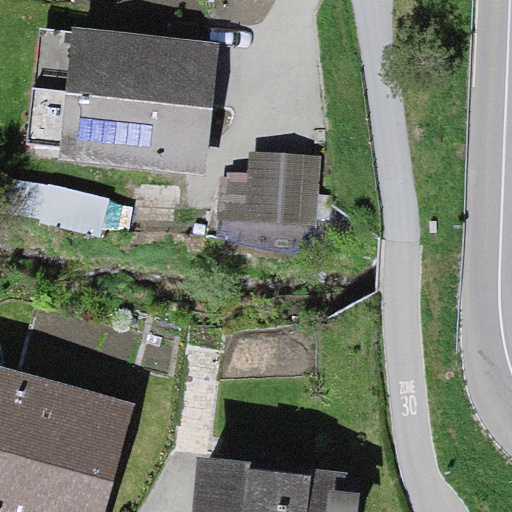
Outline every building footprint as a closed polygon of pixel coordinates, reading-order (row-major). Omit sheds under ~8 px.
[(222,53),(59,40),(48,168),(212,181),(222,53)] [(325,227),(326,162),(226,160),(225,225),(325,227)] [(108,234),(114,201),(71,192),(64,225),(108,234)] [(112,511),(142,393),(0,358),(0,511),(112,511)] [(243,469),(203,466),(199,511),(351,511),(352,498),(325,495),(326,483),(242,475),(243,469)]
